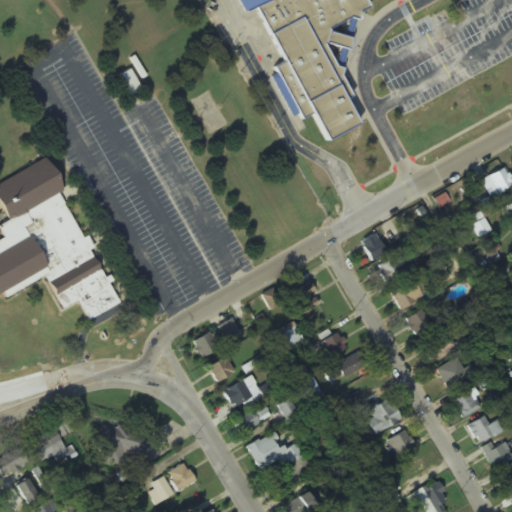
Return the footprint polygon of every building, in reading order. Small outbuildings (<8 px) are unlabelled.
[(241,0),(245,7),(256,1),(288,60),(276,67),(279,72),(270,77),(292,115),(297,112),(300,118),(312,111),(326,136),(357,119),(345,97),(350,94),(323,44),(329,27),(370,5),(367,0),(241,0)] [(122,90),(135,85),(129,71),(117,76),(122,90)] [(117,306),(45,162),(0,184),(0,195),(4,205),(0,206),(0,217),(4,225),(0,227),(0,236),(2,240),(0,241),(0,295),(1,294),(3,298),(44,278),(61,311),(77,303),(87,322),(117,306)] [(487,178),(497,197),(511,188),(501,170),(487,178)] [(511,221),(511,203),(502,208),(509,224),(511,221)] [(385,255),(373,236),(359,244),(370,263),(385,255)] [(399,278),(394,260),(377,265),(382,283),(399,278)] [(389,295),(400,312),(422,299),(411,281),(389,295)] [(313,307),(307,297),(313,294),(308,285),(283,300),(295,319),(313,307)] [(268,313),(280,307),(272,290),(260,296),(268,313)] [(403,321),(414,338),(430,328),(420,311),(403,321)] [(216,329),(224,342),(238,334),(229,320),(216,329)] [(301,340),(290,323),(268,338),(279,355),(301,340)] [(429,363),(454,349),(445,333),(420,347),(429,363)] [(191,343),(200,360),(217,351),(208,334),(191,343)] [(345,350),(335,335),(320,345),(330,360),(345,350)] [(207,368),(216,384),(233,376),(224,359),(207,368)] [(447,392),(468,379),(455,359),(435,372),(447,392)] [(250,400),(241,383),(222,393),(230,410),(250,400)] [(460,420),(480,410),(469,387),(449,396),(460,420)] [(375,436),(400,421),(386,400),(367,411),(373,421),(368,424),(375,436)] [(279,407),(281,412),(289,407),(292,412),(284,416),(286,420),(295,416),(288,402),(279,407)] [(241,435),(270,419),(263,406),(233,422),(241,435)] [(485,426),(484,420),(467,424),(473,444),(500,437),(496,423),(485,426)] [(148,435),(99,428),(94,463),(120,467),(122,453),(145,456),(148,435)] [(413,447),(402,432),(386,443),(396,458),(413,447)] [(277,463),(280,468),(300,459),(294,445),(282,451),(274,435),(246,448),(257,472),(277,463)] [(482,452),(494,471),(511,460),(499,440),(482,452)] [(29,464),(19,448),(0,458),(0,476),(2,480),(29,464)] [(194,483),(181,465),(165,475),(177,494),(194,483)] [(511,490),(511,465),(496,475),(507,493),(511,490)] [(172,497),(163,479),(146,488),(156,506),(172,497)] [(15,488),(27,508),(39,500),(27,481),(15,488)] [(441,511),(449,508),(434,482),(408,497),(416,511),(441,511)] [(312,511),(315,511),(307,495),(280,509),(281,511),(312,511)] [(32,511),(58,511),(52,501),(32,511)]
